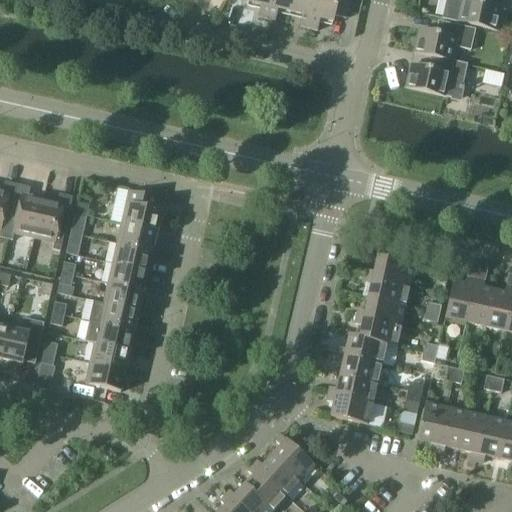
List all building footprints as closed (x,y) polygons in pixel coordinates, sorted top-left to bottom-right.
[(248,0),(248,4),(261,7),(258,20),(266,21),(271,0),(248,0)] [(271,0),(266,21),(275,23),(278,11),(291,14),(293,0),(271,0)] [(293,0),(291,14),(303,16),(300,29),(309,31),(316,0),(293,0)] [(316,0),(309,31),(317,33),(320,21),(333,23),(335,18),(346,20),(350,0),(316,0)] [(497,33),(502,10),(476,4),(476,0),(447,0),(446,6),(443,20),(497,33)] [(415,54),(441,60),(454,63),(454,62),(457,49),(471,52),(476,31),(449,25),(446,37),(420,31),(415,54)] [(460,101),(463,87),(468,66),(454,62),(454,63),(441,60),(438,73),(413,67),(408,90),(460,101)] [(486,79),(503,82),(505,72),(487,69),(486,79)] [(0,190),(0,231),(0,233),(0,238),(6,240),(18,186),(5,183),(4,191),(0,190)] [(18,186),(6,240),(13,242),(15,235),(34,239),(43,200),(29,197),(31,189),(18,186)] [(122,227),(157,234),(162,213),(157,212),(160,200),(130,193),(122,227)] [(43,200),(34,239),(55,244),(53,251),(61,253),(73,199),(60,196),(58,204),(43,200)] [(86,219),(89,208),(78,205),(75,216),(86,219)] [(84,228),(73,225),(71,236),(82,238),(84,228)] [(117,246),(152,254),(157,234),(122,227),(117,246)] [(66,256),(78,258),(82,238),(71,236),(66,256)] [(113,266),(148,274),(152,254),(117,246),(113,266)] [(366,279),(410,289),(415,268),(378,259),(374,274),(367,272),(366,279)] [(76,268),(64,266),(62,275),(74,278),(76,268)] [(108,286),(143,294),(148,274),(113,266),(108,286)] [(466,324),(479,268),(470,266),(466,285),(454,283),(446,320),(466,324)] [(486,329),(495,291),(484,289),(488,270),(479,268),(466,324),(486,329)] [(447,285),(449,276),(435,273),(433,282),(447,285)] [(0,286),(9,288),(12,277),(0,275),(0,276),(0,286)] [(59,288),(71,290),(74,278),(62,275),(59,288)] [(506,333),(511,307),(511,276),(509,276),(505,294),(495,291),(486,329),(506,333)] [(368,300),(405,309),(410,289),(366,279),(364,286),(371,287),(368,300)] [(54,286),(43,284),(40,296),(51,299),(54,286)] [(104,306),(139,314),(143,294),(108,286),(104,306)] [(357,318),(400,328),(405,309),(368,300),(365,314),(359,312),(357,318)] [(442,307),(429,304),(427,313),(440,316),(442,307)] [(67,308),(55,305),(53,315),(65,318),(67,308)] [(89,324),(134,334),(139,314),(104,306),(104,307),(93,305),(89,324)] [(425,321),(439,324),(440,316),(427,313),(425,321)] [(0,315),(0,360),(2,361),(10,326),(0,323),(0,316),(0,315)] [(51,327),(62,329),(65,318),(53,315),(51,327)] [(12,318),(10,326),(2,361),(22,366),(23,362),(35,365),(44,325),(12,318)] [(387,346),(386,347),(395,350),(400,328),(357,318),(355,326),(362,327),(359,340),(387,346)] [(134,334),(89,324),(84,344),(95,346),(130,354),(134,334)] [(359,340),(350,337),(346,351),(339,349),(338,356),(382,366),(386,347),(387,346),(359,340)] [(45,355),(55,358),(58,348),(47,345),(45,355)] [(90,366),(125,374),(130,354),(95,346),(90,366)] [(439,349),(425,346),(423,355),(437,358),(439,349)] [(55,358),(45,355),(42,365),(53,368),(55,358)] [(422,363),(435,366),(437,358),(423,355),(422,363)] [(340,377),(377,386),(382,366),(338,356),(336,363),(343,365),(340,377)] [(125,374),(90,366),(86,386),(120,394),(125,374)] [(446,368),(444,382),(453,384),(456,370),(446,368)] [(41,370),(39,377),(51,379),(53,372),(41,370)] [(453,384),(462,386),(465,372),(456,370),(453,384)] [(329,396),(373,406),(377,386),(340,377),(337,392),(330,390),(329,396)] [(483,391),(492,393),(495,379),(486,377),(483,391)] [(495,379),(492,393),(501,395),(504,381),(495,379)] [(424,387),(410,383),(408,393),(421,396),(424,387)] [(403,413),(417,416),(421,396),(408,393),(403,413)] [(331,418),(368,427),(373,406),(329,396),(327,403),(334,405),(331,418)] [(436,455),(446,411),(426,406),(417,444),(431,447),(430,454),(436,455)] [(458,453),(466,415),(446,411),(436,455),(443,457),(445,450),(458,453)] [(476,464),(486,420),(466,415),(458,453),(472,456),(471,463),(476,464)] [(497,462),(506,424),(486,420),(476,464),(484,466),(486,459),(497,462)] [(511,425),(506,424),(497,462),(511,465),(509,471),(511,472),(511,425)] [(401,425),(399,434),(412,437),(414,428),(401,425)] [(315,468),(305,458),(282,437),(277,443),(282,448),(273,458),(300,484),(315,468)] [(300,484),(273,458),(264,468),(258,463),(254,468),(287,498),(300,484)] [(273,511),(287,498),(254,468),(249,473),(254,477),(244,487),(271,511),(273,511)] [(241,511),(271,511),(244,487),(235,497),(231,493),(226,498),(241,511)] [(334,497),(344,506),(350,500),(340,491),(334,497)] [(241,511),(226,498),(221,503),(226,507),(221,511),(241,511)]
